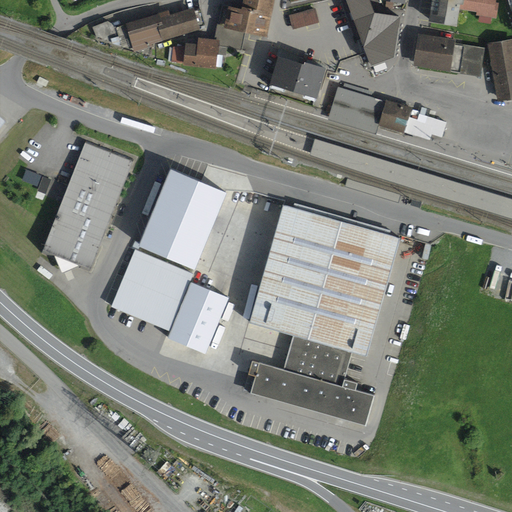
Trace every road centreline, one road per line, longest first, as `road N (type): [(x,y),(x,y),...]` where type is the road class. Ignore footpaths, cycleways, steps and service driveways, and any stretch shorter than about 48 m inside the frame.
road 1 (residential): [(511,244),(163,143),(4,83)]
road 2 (primary): [(449,511),(205,432)]
road 3 (primary): [(205,432),(96,377),(0,302)]
road 4 (residential): [(415,0),(405,84),(511,117)]
road 5 (unclassified): [(205,432),(346,511)]
